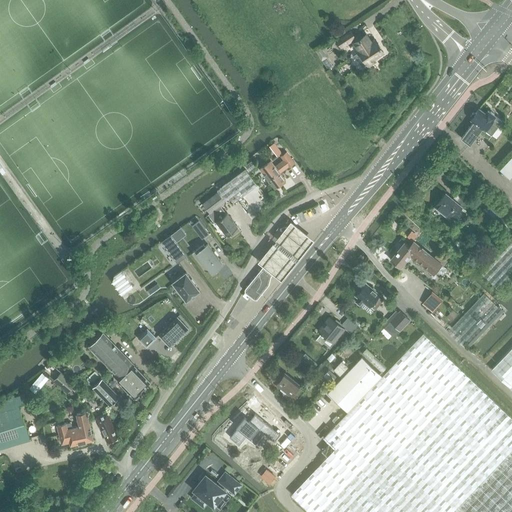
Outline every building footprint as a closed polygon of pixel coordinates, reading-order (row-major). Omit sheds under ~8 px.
[(355,39),(350,31),(336,40),(342,48),(355,39)] [(362,40),(354,45),(359,52),(355,54),(355,56),(361,65),(363,66),(366,63),(367,64),(375,59),(374,58),(384,52),(375,39),(365,46),(362,40)] [(315,50),(322,61),(327,57),(328,57),(321,46),(315,50)] [(327,57),(322,61),(328,69),(333,66),(327,57)] [(279,104),(272,106),(274,115),(281,113),(279,104)] [(474,121),(461,138),(470,144),(482,128),(491,135),(502,120),(494,114),(494,112),(491,110),(489,110),(487,109),(485,113),(479,108),(476,112),(472,112),(470,115),(470,119),(474,121)] [(275,166),(274,166),(270,160),(260,168),(264,173),(264,174),(274,188),(285,180),(279,172),(288,166),(289,167),(294,163),(286,151),(280,155),(284,160),(275,166)] [(509,178),(511,174),(511,155),(500,169),(509,178)] [(251,160),(244,165),(248,171),(255,166),(251,160)] [(218,192),(225,201),(225,202),(230,198),(234,203),(258,185),(246,170),(218,192)] [(218,192),(202,203),(210,213),(208,214),(214,222),(216,221),(227,235),(229,233),(231,236),(240,229),(238,226),(228,214),(227,215),(221,206),(226,203),(225,202),(225,201),(218,192)] [(448,194),(445,192),(440,199),(438,198),(434,203),(436,204),(434,206),(439,210),(450,219),(462,206),(467,211),(473,205),(461,195),(456,201),(448,194)] [(264,265),(262,267),(271,274),(273,272),(281,279),(315,239),(291,220),(258,260),(264,265)] [(208,234),(198,221),(192,226),(202,238),(208,234)] [(171,234),(161,241),(162,243),(165,246),(177,263),(187,256),(176,241),(175,239),(172,236),(171,234)] [(511,235),(478,271),(497,288),(511,272),(511,235)] [(405,242),(390,259),(393,261),(392,262),(396,265),(397,265),(399,267),(410,254),(418,261),(422,264),(433,273),(436,270),(442,275),(447,269),(443,266),(441,264),(438,262),(429,255),(413,241),(409,246),(405,242)] [(203,269),(207,270),(210,270),(212,272),(223,264),(207,244),(205,246),(203,244),(191,253),(203,269)] [(443,257),(438,262),(441,264),(443,266),(447,260),(443,257)] [(246,292),(253,298),(254,299),(256,299),(257,297),(268,284),(271,274),(262,267),(245,288),(245,290),(245,291),(246,292)] [(114,276),(112,281),(122,294),(123,293),(133,286),(123,271),(122,270),(114,276)] [(186,271),(172,282),(186,300),(200,290),(186,271)] [(157,283),(147,290),(150,293),(160,286),(157,283)] [(375,307),(381,299),(378,296),(379,294),(365,283),(364,284),(362,284),(360,287),(361,288),(355,296),(358,298),(355,301),(360,305),(362,301),(369,307),(371,304),(375,307)] [(484,293),(451,327),(466,340),(498,306),(484,293)] [(453,309),(446,317),(451,321),(458,314),(453,309)] [(408,319),(399,310),(383,327),(392,336),(408,319)] [(177,316),(159,334),(170,346),(188,328),(177,316)] [(349,333),(357,325),(348,317),(342,323),(343,324),(341,326),(329,317),(318,331),(333,342),(344,328),(349,333)] [(147,328),(138,337),(147,347),(156,338),(147,328)] [(422,331),(381,375),(346,412),(322,438),(334,448),(291,494),(309,511),(511,511),(511,419),(468,376),(422,331)] [(88,346),(118,376),(119,378),(117,380),(134,398),(137,398),(141,395),(141,390),(150,382),(102,332),(88,346)] [(511,346),(491,369),(511,388),(511,346)] [(332,353),(327,358),(330,361),(335,356),(332,353)] [(332,370),(339,376),(340,377),(326,392),(346,412),(381,375),(360,356),(349,368),(341,361),(332,370)] [(62,357),(57,362),(61,367),(67,362),(62,357)] [(337,377),(329,370),(323,376),(331,383),(337,377)] [(42,372),(30,388),(36,393),(49,378),(42,372)] [(75,385),(60,372),(53,380),(68,393),(75,385)] [(281,374),(279,376),(279,378),(275,384),(283,390),(284,394),(287,396),(291,396),(297,400),(305,388),(290,376),(284,372),(283,374),(281,374)] [(92,387),(110,406),(119,397),(102,378),(92,387)] [(0,447),(30,438),(22,415),(22,416),(19,406),(27,403),(24,395),(0,402),(0,447)] [(303,413),(307,418),(311,414),(306,410),(303,413)] [(72,445),(92,440),(86,412),(76,414),(79,426),(73,428),(71,421),(56,425),(61,444),(69,442),(70,445),(72,445)] [(108,443),(118,438),(107,412),(96,417),(108,443)] [(243,420),(229,438),(235,442),(236,441),(238,443),(238,444),(238,443),(245,434),(250,438),(258,428),(263,433),(269,426),(263,421),(254,414),(253,415),(247,423),(245,422),(243,420)] [(286,448),(281,454),(288,461),(299,448),(299,447),(289,438),(283,445),(286,448)] [(276,475),(269,470),(262,477),(270,483),(276,475)] [(229,477),(224,484),(238,496),(244,489),(229,477)] [(229,495),(222,489),(210,480),(209,481),(210,482),(207,485),(206,485),(199,494),(202,496),(197,502),(208,510),(212,504),(215,507),(221,500),(224,502),(229,495)]
